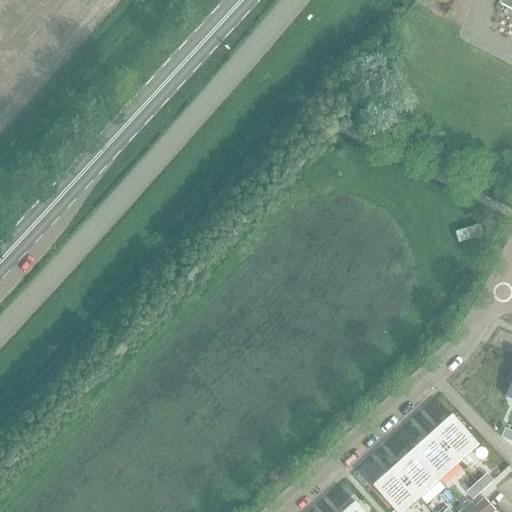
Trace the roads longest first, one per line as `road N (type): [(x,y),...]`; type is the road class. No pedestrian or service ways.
road 1 (tertiary): [(0,330),(292,0)]
road 2 (primary): [(0,268),(244,0)]
road 3 (residential): [(298,511),(441,380),(499,294)]
